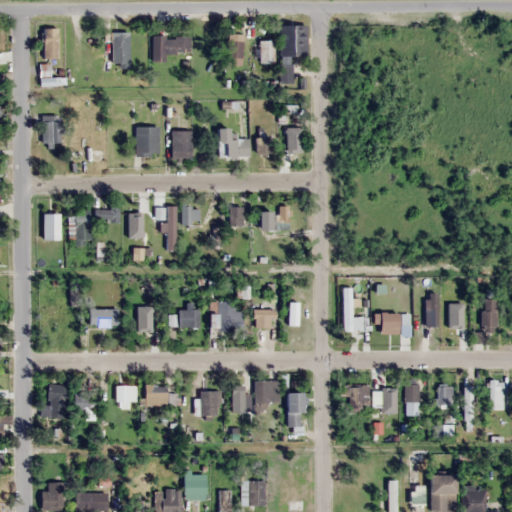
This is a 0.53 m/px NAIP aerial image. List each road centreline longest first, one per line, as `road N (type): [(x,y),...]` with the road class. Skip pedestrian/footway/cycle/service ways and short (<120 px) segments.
road 1 (residential): [(511,6),(0,10)]
road 2 (residential): [(322,511),(323,8)]
road 3 (residential): [(25,511),(16,11)]
road 4 (residential): [(511,360),(24,362)]
road 5 (residential): [(320,186),(21,187)]
